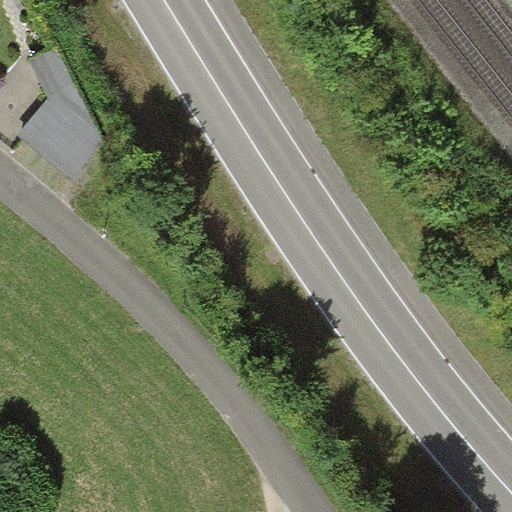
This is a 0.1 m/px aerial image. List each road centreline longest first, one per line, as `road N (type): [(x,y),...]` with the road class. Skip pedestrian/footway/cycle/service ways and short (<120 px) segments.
road 1 (primary): [(165,0),(348,289),(511,488)]
road 2 (residential): [(0,174),(81,236),(279,457),(316,511)]
